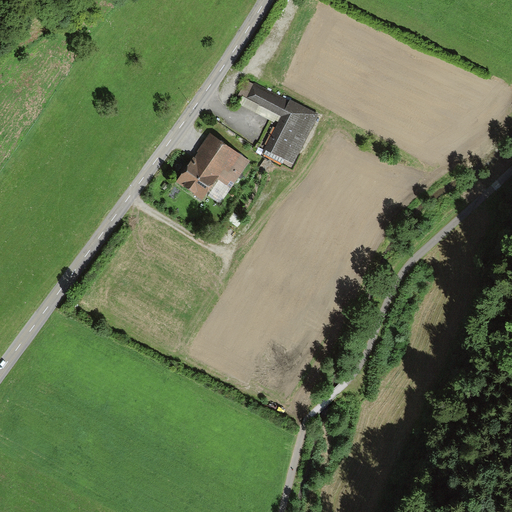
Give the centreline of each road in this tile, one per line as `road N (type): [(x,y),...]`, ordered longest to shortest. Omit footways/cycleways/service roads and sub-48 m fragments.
road 1 (tertiary): [(262,0),(0,370)]
road 2 (track): [(280,511),(299,435),(345,382),(396,277),(511,167)]
